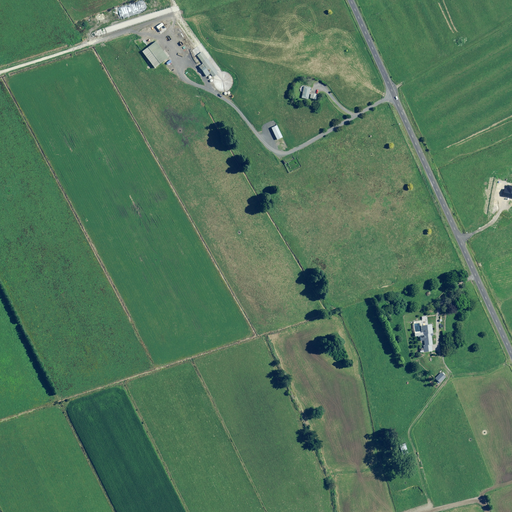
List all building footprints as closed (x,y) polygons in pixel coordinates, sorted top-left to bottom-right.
[(144,54),(153,67),(159,63),(159,64),(168,58),(156,41),(141,52),(143,55),(144,54)] [(218,73),(202,52),(197,55),(199,58),(202,62),(201,62),(202,64),(199,66),(206,76),(210,73),(213,77),(218,73)] [(307,99),(308,97),(310,97),(310,98),(316,100),(317,94),(312,92),(313,88),(304,86),(301,98),(307,99)] [(282,137),(276,125),(271,128),(277,140),(282,137)] [(414,332),(415,337),(417,336),(418,338),(420,338),(420,344),(422,343),(423,350),(419,351),(420,352),(432,351),(430,336),(432,336),(431,324),(421,326),(422,331),(414,332)] [(445,378),(440,373),(434,379),(439,383),(445,378)] [(407,454),(404,445),(399,447),(401,455),(407,454)]
